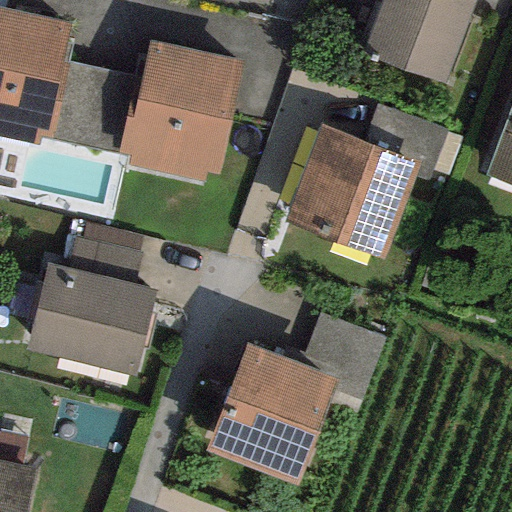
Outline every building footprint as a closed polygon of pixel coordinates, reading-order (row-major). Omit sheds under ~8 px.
[(379,0),(359,54),(442,85),(474,0),(379,0)] [(71,20),(0,7),(0,139),(36,146),(38,137),(47,140),(64,63),(71,20)] [(241,62),(148,40),(138,79),(121,156),(213,177),(241,62)] [(138,79),(64,63),(47,140),(121,156),(138,79)] [(511,94),(481,175),(511,187),(511,94)] [(376,102),(363,143),(416,160),(411,177),(430,183),(448,126),(376,102)] [(363,143),(319,126),(284,225),(380,259),(411,177),(416,160),(363,143)] [(67,266),(43,261),(23,346),(131,372),(146,313),(150,293),(131,289),(143,237),(77,221),(67,266)] [(336,379),(241,348),(206,454),(301,485),(336,379)] [(23,511),(34,471),(0,462),(0,511),(23,511)]
